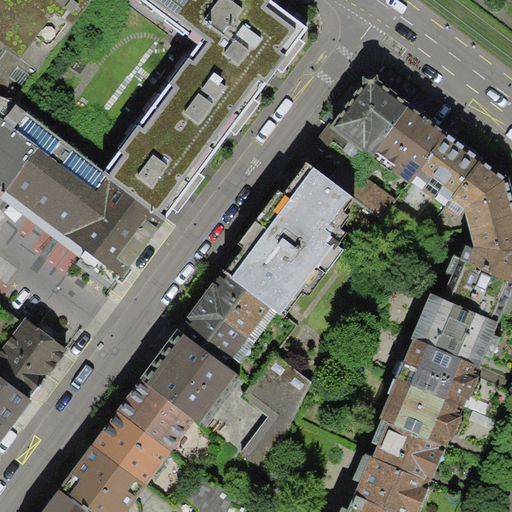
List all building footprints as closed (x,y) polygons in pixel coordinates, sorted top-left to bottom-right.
[(0,0),(0,101),(10,106),(89,0),(0,0)] [(136,0),(174,28),(194,0),(136,0)] [(194,0),(174,28),(198,47),(152,108),(212,153),(232,126),(237,130),(246,118),(241,114),(280,62),(282,59),(287,63),(296,51),(291,48),(303,32),(260,0),(194,0)] [(361,81),(362,87),(326,135),(303,165),(342,195),(356,176),(368,160),(407,109),(381,89),(374,85),(374,79),(361,81)] [(131,262),(162,220),(102,175),(10,106),(0,101),(0,188),(83,251),(80,256),(80,258),(79,260),(80,262),(88,269),(92,268),(94,267),(100,272),(97,276),(109,286),(116,276),(119,278),(131,262)] [(180,196),(182,193),(187,197),(195,185),(191,181),(212,153),(152,108),(102,175),(162,220),(180,196)] [(420,119),(407,109),(368,160),(389,176),(391,172),(407,184),(414,176),(444,136),(420,119)] [(456,146),(444,136),(414,176),(423,183),(419,189),(433,200),(437,193),(448,202),(449,200),(478,162),(456,146)] [(504,181),(478,162),(449,200),(464,211),(469,230),(511,218),(511,211),(506,190),(504,181)] [(284,191),(269,211),(264,207),(258,216),(322,264),(335,247),(329,243),(338,231),(332,226),(351,201),(342,195),(303,165),(284,191)] [(351,201),(379,222),(386,213),(393,204),(356,176),(342,195),(351,201)] [(407,228),(386,213),(379,222),(370,234),(404,260),(421,238),(413,233),(416,229),(410,224),(407,228)] [(243,246),(231,261),(237,265),(228,278),(268,308),(282,318),(322,264),(258,216),(241,238),(245,242),(243,246)] [(511,218),(469,230),(474,249),(466,265),(510,284),(511,280),(511,218)] [(501,307),(503,308),(504,306),(509,296),(506,294),(510,284),(466,265),(458,262),(442,301),(493,324),(501,307)] [(268,308),(228,278),(222,273),(205,296),(199,303),(245,338),(268,308)] [(419,343),(475,367),(481,351),(493,324),(442,301),(430,296),(416,328),(419,329),(419,328),(425,330),(419,343)] [(222,367),(245,338),(199,303),(184,324),(177,333),(222,367)] [(0,379),(27,400),(42,380),(63,352),(23,322),(0,352),(0,379)] [(177,333),(159,357),(155,358),(150,364),(147,368),(148,372),(141,381),(192,419),(201,426),(237,378),(222,367),(177,333)] [(407,367),(400,382),(458,407),(462,397),(465,398),(471,398),(473,395),(478,383),(477,383),(474,378),(470,377),(475,367),(419,343),(414,341),(403,366),(407,367)] [(308,384),(272,358),(242,398),(268,418),(239,456),(263,474),(308,384)] [(0,436),(4,431),(27,400),(0,379),(0,436)] [(167,452),(192,419),(141,381),(123,405),(116,414),(167,452)] [(453,416),(458,407),(400,382),(394,397),(390,396),(380,420),(387,423),(441,446),(445,436),(448,437),(454,437),(456,434),(461,423),(460,422),(457,418),(453,416)] [(167,452),(116,414),(99,438),(92,447),(142,485),(167,452)] [(440,447),(441,446),(387,423),(371,459),(425,483),(430,471),(432,465),(437,463),(443,451),(440,447)] [(59,491),(86,511),(121,511),(142,485),(92,447),(68,479),(59,491)] [(370,459),(346,511),(412,511),(416,503),(421,502),(427,489),(424,484),(425,483),(371,459),(370,459)] [(241,511),(243,509),(198,476),(182,498),(195,508),(197,511),(241,511)] [(86,511),(59,491),(43,511),(86,511)]
